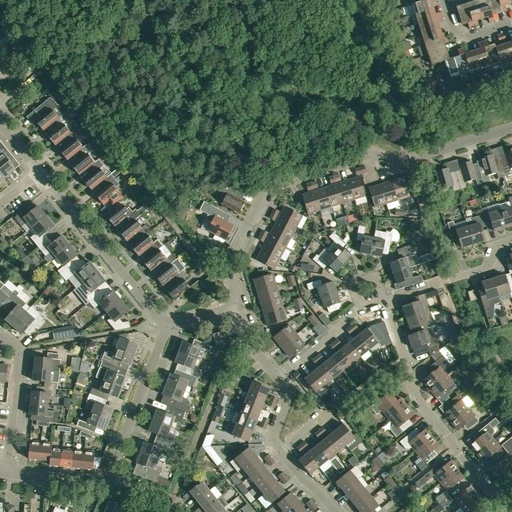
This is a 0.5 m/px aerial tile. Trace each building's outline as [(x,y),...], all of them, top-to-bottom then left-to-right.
[(394,0),(390,0),(386,2),(389,9),(397,6),(394,0)] [(436,0),(425,0),(412,4),(407,6),(410,16),(415,14),(433,9),(431,3),(437,2),(436,0)] [(464,0),(466,4),(474,27),(479,26),(477,20),(482,18),(476,0),(464,0)] [(487,0),(477,0),(476,0),(482,18),(487,17),(489,22),(494,21),(487,0)] [(502,12),(501,9),(498,0),(487,0),(494,21),(498,19),(497,14),(502,12)] [(498,0),(501,9),(502,12),(507,11),(505,5),(510,4),(509,0),(498,0)] [(469,29),(472,28),(474,27),(466,4),(456,7),(462,25),(467,23),(469,29)] [(435,14),(433,9),(415,14),(418,24),(442,17),(440,12),(435,14)] [(442,17),(418,24),(421,34),(440,29),(438,23),(443,22),(442,17)] [(441,34),(440,29),(421,34),(425,44),(448,37),(447,32),(441,34)] [(13,30),(6,35),(12,42),(14,41),(19,37),(13,30)] [(14,41),(20,49),(25,44),(19,37),(14,41)] [(444,43),(450,42),(448,37),(425,44),(428,54),(446,48),(444,43)] [(487,41),(482,42),(490,66),(500,63),(495,47),(494,45),(489,46),(487,41)] [(492,72),(490,66),(482,42),(477,44),(479,49),(474,51),(482,75),(492,72)] [(511,68),(511,66),(511,62),(505,44),(495,47),(500,63),(502,72),(511,68)] [(472,78),(482,75),(474,51),(469,53),(467,47),(462,49),(470,72),(472,78)] [(449,59),(446,48),(428,54),(431,65),(444,61),(449,59)] [(455,60),(460,76),(470,72),(462,49),(457,50),(459,56),(454,57),(455,60)] [(444,81),(460,76),(455,60),(454,57),(449,59),(444,61),(446,69),(441,71),(444,81)] [(0,79),(9,80),(8,84),(18,85),(19,75),(9,74),(10,70),(0,68),(0,79)] [(428,78),(424,88),(429,89),(431,84),(433,79),(428,78)] [(431,84),(429,89),(434,91),(437,81),(433,79),(431,84)] [(58,118),(68,111),(73,106),(70,102),(59,111),(55,106),(57,105),(51,97),(39,106),(41,108),(46,113),(36,121),(35,121),(43,131),(44,131),(43,130),(56,120),(59,118),(58,118)] [(61,125),(52,132),(48,136),(47,136),(55,146),(56,146),(55,145),(67,136),(71,133),(70,133),(64,125),(68,121),(66,119),(71,115),(68,111),(58,118),(59,118),(56,120),(61,125)] [(79,126),(70,133),(71,133),(67,136),(71,142),(60,151),(60,150),(59,151),(67,161),(68,160),(67,160),(80,150),(83,148),(76,139),(80,136),(78,134),(81,131),(80,130),(81,129),(79,126)] [(0,171),(5,177),(15,169),(9,161),(13,158),(0,141),(0,171)] [(86,145),(83,148),(80,150),(85,155),(72,165),(71,166),(79,176),(80,175),(92,164),(95,163),(88,154),(92,151),(86,145)] [(511,148),(505,151),(506,155),(499,157),(505,177),(511,174),(511,148)] [(477,163),(482,182),(490,180),(488,175),(496,173),(498,179),(505,177),(499,157),(493,159),(492,155),(481,158),(482,162),(477,163)] [(97,170),(88,177),(84,180),(83,180),(91,190),(92,190),(103,181),(107,177),(100,169),(104,166),(101,163),(104,160),(102,157),(95,163),(92,164),(97,170)] [(461,168),(454,170),(460,190),(467,188),(465,182),(476,179),(471,161),(460,165),(461,168)] [(453,192),(460,190),(454,170),(448,172),(447,168),(436,172),(441,189),(451,186),(453,192)] [(116,169),(107,177),(103,181),(107,186),(96,195),(95,195),(97,197),(96,199),(99,204),(102,203),(103,205),(104,205),(109,201),(112,205),(111,205),(112,206),(123,197),(119,193),(116,188),(119,185),(113,178),(119,173),(116,169)] [(244,203),(239,200),(231,196),(234,190),(242,194),(247,184),(255,188),(255,187),(252,185),(248,177),(225,185),(224,187),(223,186),(219,187),(218,190),(222,192),(219,196),(224,198),(220,205),(238,214),(244,203)] [(359,177),(348,180),(354,200),(366,196),(359,177)] [(403,177),(391,181),(398,200),(409,197),(403,177)] [(348,180),(336,184),(342,203),(354,200),(348,180)] [(386,204),(398,200),(391,181),(380,184),(386,204)] [(331,207),(342,203),(336,184),(325,188),(331,207)] [(386,204),(380,184),(368,188),(374,208),(386,204)] [(313,191),(319,211),(331,207),(325,188),(313,191)] [(308,214),(319,211),(313,191),(301,195),(308,214)] [(511,207),(500,211),(505,228),(511,225),(511,196),(508,198),(511,207)] [(208,230),(215,234),(213,238),(223,244),(232,226),(227,223),(228,221),(224,219),(227,213),(204,201),(199,210),(208,215),(205,220),(212,223),(208,230)] [(120,223),(124,228),(134,219),(135,220),(147,210),(144,206),(137,212),(135,209),(132,212),(128,207),(126,209),(122,204),(122,205),(107,217),(115,227),(115,226),(120,223)] [(24,210),(14,218),(21,227),(27,222),(31,227),(45,216),(37,206),(28,214),(24,210)] [(284,206),(278,217),(297,227),(302,216),(284,206)] [(494,231),(505,228),(500,211),(489,214),(486,207),(480,209),(482,215),(484,221),(490,219),(494,231)] [(486,227),(484,221),(482,215),(472,218),(473,221),(466,223),(467,227),(473,244),(484,240),(480,228),(486,227)] [(53,226),(45,216),(31,227),(29,229),(34,235),(31,238),(38,247),(47,239),(43,234),(53,226)] [(291,238),(297,227),(278,217),(273,228),(291,238)] [(134,219),(124,228),(119,232),(119,231),(119,232),(127,242),(127,241),(140,231),(144,236),(146,234),(147,234),(150,231),(145,225),(141,228),(135,220),(134,219)] [(461,248),(473,244),(467,227),(456,231),(453,221),(447,223),(452,237),(457,236),(461,248)] [(359,253),(370,255),(374,238),(363,236),(365,225),(359,224),(359,226),(356,240),(362,241),(359,253)] [(273,228),(267,239),(285,248),(291,238),(273,228)] [(375,230),(374,238),(370,255),(381,257),(383,246),(389,247),(392,233),(386,232),(375,230)] [(327,250),(330,252),(343,264),(351,256),(342,248),(346,244),(333,232),(329,237),(334,242),(327,250)] [(153,243),(147,234),(146,234),(144,236),(131,247),(131,246),(131,247),(139,257),(139,256),(149,248),(153,253),(158,249),(159,249),(162,246),(157,240),(153,243)] [(50,261),(55,257),(69,245),(61,236),(51,244),(47,239),(38,247),(45,256),(45,258),(48,261),(50,261)] [(280,259),(285,248),(267,239),(262,249),(280,259)] [(71,268),(67,263),(77,255),(69,245),(55,257),(63,266),(57,271),(62,276),(71,268)] [(160,264),(164,269),(166,268),(170,264),(171,264),(178,259),(175,255),(171,254),(164,245),(162,246),(159,249),(158,249),(153,253),(143,261),(151,272),(151,271),(160,264)] [(336,272),(343,264),(330,252),(327,250),(325,248),(318,256),(317,255),(312,259),(323,269),(327,264),(336,272)] [(280,259),(262,249),(256,260),(274,270),(280,259)] [(392,273),(409,268),(433,260),(431,253),(419,257),(420,258),(417,259),(416,256),(414,255),(412,249),(398,254),(400,259),(389,263),(392,273)] [(28,255),(21,260),(26,266),(33,261),(28,255)] [(18,258),(12,262),(17,267),(22,263),(18,258)] [(73,290),(73,291),(97,272),(99,270),(94,264),(90,263),(89,262),(77,271),(73,266),(71,268),(62,276),(66,281),(70,278),(77,287),(73,290)] [(166,268),(164,269),(155,276),(163,286),(176,275),(180,281),(183,279),(186,276),(181,269),(177,272),(171,264),(170,264),(166,268)] [(291,264),(288,270),(294,273),(297,268),(291,264)] [(412,278),(409,268),(392,273),(396,284),(394,284),(396,290),(423,281),(421,275),(412,278)] [(85,297),(89,302),(99,294),(95,289),(105,281),(103,280),(104,276),(99,270),(97,272),(73,291),(74,291),(75,290),(81,297),(85,298),(85,297)] [(253,280),(257,291),(276,286),(273,274),(253,280)] [(504,275),(493,279),(498,296),(510,292),(511,299),(511,298),(511,285),(508,287),(504,275)] [(183,279),(180,281),(167,291),(175,301),(175,300),(188,290),(192,296),(203,287),(197,279),(197,280),(189,287),(183,279)] [(484,290),(479,292),(480,296),(484,310),(487,319),(493,317),(494,305),(501,302),(500,302),(498,296),(493,279),(481,282),(482,283),(484,290)] [(317,287),(320,298),(337,292),(333,282),(322,285),(320,280),(306,284),(308,290),(317,287)] [(15,289),(12,292),(4,285),(0,289),(0,306),(5,302),(9,305),(17,296),(23,289),(19,285),(15,289)] [(280,297),(276,286),(257,291),(260,303),(280,297)] [(477,299),(474,290),(467,292),(470,301),(477,299)] [(103,299),(99,294),(89,302),(94,308),(100,304),(107,312),(121,301),(120,300),(121,296),(117,291),(114,292),(113,291),(103,299)] [(340,302),(337,292),(320,298),(323,308),(327,307),(329,313),(339,309),(341,307),(339,303),(340,302)] [(401,309),(404,319),(429,310),(426,299),(425,297),(424,294),(417,296),(419,301),(403,306),(403,308),(401,309)] [(30,308),(17,296),(9,305),(14,309),(5,320),(13,327),(26,312),(30,308)] [(264,314),(283,309),(280,297),(260,303),(264,314)] [(121,301),(107,312),(111,318),(107,321),(115,330),(130,327),(129,322),(122,323),(119,319),(129,311),(121,301)] [(287,320),(283,309),(264,314),(267,326),(287,320)] [(453,321),(449,309),(444,311),(448,322),(453,321)] [(429,310),(404,319),(407,328),(410,328),(410,329),(422,325),(424,331),(425,330),(438,326),(437,323),(435,324),(434,321),(433,322),(429,310)] [(30,317),(26,312),(13,327),(22,334),(27,329),(31,332),(43,319),(35,312),(30,317)] [(318,317),(326,327),(331,323),(323,313),(318,317)] [(63,314),(60,317),(64,322),(68,319),(63,314)] [(69,319),(73,325),(77,321),(73,316),(69,319)] [(273,337),(281,347),(296,334),(289,325),(273,337)] [(63,339),(82,336),(74,326),(52,330),(54,341),(63,339)] [(367,328),(357,336),(369,350),(378,342),(367,328)] [(428,338),(425,330),(424,331),(408,336),(412,348),(426,344),(429,343),(433,341),(432,336),(428,338)] [(226,344),(222,331),(212,334),(216,347),(226,344)] [(128,333),(114,336),(113,337),(119,340),(116,349),(134,356),(138,345),(125,340),(128,333)] [(304,344),(296,334),(281,347),(288,357),(304,344)] [(349,343),(360,357),(369,350),(357,336),(349,343)] [(211,346),(198,341),(196,347),(183,342),(178,352),(196,359),(200,361),(204,350),(209,352),(211,346)] [(426,344),(428,352),(430,357),(431,356),(438,350),(435,341),(433,341),(429,343),(426,344)] [(349,343),(340,350),(351,364),(360,357),(349,343)] [(130,366),(134,356),(116,349),(114,353),(105,350),(101,361),(102,362),(115,367),(117,361),(130,366)] [(351,364),(340,350),(331,357),(342,371),(351,364)] [(194,365),(196,359),(178,352),(174,363),(187,368),(185,373),(196,378),(198,378),(201,372),(197,366),(194,365)] [(321,352),(316,356),(320,361),(325,357),(321,352)] [(59,354),(47,353),(47,358),(35,357),(33,369),(51,371),(58,371),(59,372),(59,371),(59,366),(57,362),(57,360),(58,360),(59,354)] [(315,365),(320,361),(316,356),(312,360),(315,365)] [(422,380),(429,389),(446,375),(443,370),(450,364),(443,356),(437,361),(436,362),(435,362),(426,369),(430,374),(422,380)] [(331,357),(322,365),(333,379),(342,371),(331,357)] [(89,365),(82,362),(78,371),(85,374),(89,365)] [(121,388),(125,377),(113,372),(115,367),(102,362),(95,378),(98,379),(103,381),(121,388)] [(322,365),(313,372),(324,386),(333,379),(322,365)] [(58,371),(51,371),(33,369),(32,380),(44,382),(44,387),(55,388),(56,388),(58,389),(58,383),(57,383),(58,378),(58,371)] [(293,375),(297,380),(301,376),(297,372),(293,375)] [(324,386),(313,372),(304,379),(315,393),(324,386)] [(184,391),(186,386),(193,387),(196,378),(185,373),(183,379),(170,374),(166,384),(184,391)] [(453,383),(446,375),(429,389),(435,397),(443,391),(447,396),(456,388),(453,383)] [(117,398),(121,388),(103,381),(98,379),(94,389),(91,388),(89,394),(102,399),(105,393),(117,398)] [(252,381),(248,392),(265,399),(269,388),(252,381)] [(175,400),(172,407),(185,412),(187,413),(190,405),(188,405),(189,403),(182,397),(184,391),(166,384),(162,395),(175,400)] [(56,388),(55,388),(44,387),(43,393),(31,391),(30,403),(47,405),(48,398),(55,398),(56,388)] [(244,403),(261,410),(265,399),(248,392),(244,403)] [(109,420),(113,409),(100,404),(102,399),(89,394),(87,400),(95,403),(91,413),(109,420)] [(383,412),(390,421),(407,406),(401,398),(398,400),(397,398),(394,398),(392,397),(391,398),(387,394),(372,406),(377,412),(381,409),(383,412)] [(444,414),(451,422),(468,408),(462,399),(461,400),(457,395),(448,403),(452,407),(444,414)] [(41,416),(40,422),(43,422),(49,422),(51,423),(53,412),(47,411),(47,405),(30,403),(28,415),(41,416)] [(257,420),(261,410),(244,403),(240,414),(257,420)] [(414,414),(407,406),(390,421),(393,425),(391,427),(391,431),(396,437),(401,433),(410,425),(406,421),(414,414)] [(185,412),(172,407),(169,415),(156,410),(152,421),(170,427),(172,422),(181,422),(183,419),(185,412)] [(475,416),(468,408),(451,422),(457,430),(465,424),(469,429),(478,421),(474,416),(475,416)] [(236,424),(252,431),(257,420),(240,414),(235,412),(231,422),(236,424)] [(81,418),(80,421),(79,420),(77,426),(90,431),(92,426),(105,431),(109,420),(91,413),(89,418),(87,418),(87,419),(81,418)] [(469,445),(476,453),(494,439),(491,435),(493,433),(493,430),(492,428),(499,423),(495,418),(475,434),(478,438),(469,445)] [(168,433),(170,427),(152,421),(148,431),(161,436),(159,442),(170,446),(174,436),(168,433)] [(248,442),(252,431),(236,424),(231,435),(248,442)] [(334,432),(345,445),(354,438),(343,424),(334,432)] [(322,427),(318,430),(321,433),(322,435),(326,432),(322,427)] [(414,430),(405,438),(400,442),(405,448),(409,448),(411,447),(415,451),(432,437),(426,429),(418,435),(414,430)] [(322,435),(321,433),(318,430),(314,434),(318,439),(322,435)] [(336,453),(345,445),(334,432),(325,439),(336,453)] [(511,436),(501,445),(505,450),(511,444),(511,436)] [(427,467),(425,464),(435,456),(431,451),(439,445),(432,437),(415,451),(418,456),(416,457),(418,459),(413,463),(421,472),(427,467)] [(328,460),(336,453),(325,439),(316,446),(328,460)] [(500,447),(494,439),(476,453),(483,462),(500,447)] [(28,459),(40,460),(41,442),(30,441),(28,459)] [(305,441),(300,445),(303,448),(305,450),(309,446),(305,441)] [(40,460),(49,461),(50,461),(51,447),(52,443),(41,442),(40,460)] [(170,446),(159,442),(157,447),(144,442),(140,453),(158,460),(160,454),(166,456),(168,452),(170,446)] [(496,478),(511,464),(511,453),(511,452),(511,444),(505,450),(508,454),(489,469),(496,478)] [(305,450),(303,448),(300,445),(296,448),(300,453),(305,450)] [(319,467),(328,460),(316,446),(307,453),(319,467)] [(50,461),(49,461),(49,465),(61,466),(62,449),(51,447),(50,461)] [(242,468),(256,456),(248,447),(234,459),(242,468)] [(61,466),(71,467),(73,450),(62,449),(61,466)] [(71,467),(82,469),(84,451),(73,450),(71,467)] [(84,451),(82,469),(93,470),(94,452),(84,451)] [(156,466),(158,460),(140,453),(139,455),(136,454),(134,460),(137,461),(136,463),(149,468),(146,474),(147,474),(145,478),(156,483),(162,468),(156,466)] [(319,467),(307,453),(298,461),(310,474),(319,467)] [(263,465),(256,456),(242,468),(249,476),(263,465)] [(440,483),(458,468),(451,460),(449,462),(445,465),(442,461),(430,471),(434,475),(440,483)] [(511,464),(496,478),(502,486),(511,478),(511,464)] [(270,474),(263,465),(249,476),(256,485),(270,474)] [(458,468),(440,483),(447,491),(465,476),(458,468)] [(335,482),(343,491),(357,480),(349,470),(335,482)] [(230,478),(233,482),(238,478),(235,474),(230,478)] [(256,485),(263,494),(277,483),(270,474),(256,485)] [(384,480),(387,484),(392,480),(389,476),(384,480)] [(428,481),(424,476),(414,483),(418,488),(428,481)] [(343,491),(350,500),(364,488),(357,480),(343,491)] [(401,491),(392,480),(387,484),(396,496),(401,491)] [(189,491),(196,501),(209,491),(201,481),(189,491)] [(285,492),(277,483),(263,494),(271,503),(285,492)] [(460,507),(478,493),(471,484),(453,499),(460,507)] [(364,488),(350,500),(357,509),(371,497),(364,488)] [(204,510),(216,500),(209,491),(196,501),(204,510)] [(439,504),(449,496),(445,491),(435,499),(439,504)] [(283,511),(285,511),(298,502),(291,492),(277,504),(283,511)] [(455,511),(470,511),(484,501),(478,493),(460,507),(455,511)] [(453,501),(449,496),(439,504),(434,508),(437,511),(439,511),(443,509),(453,501)] [(371,511),(379,506),(371,497),(357,509),(359,511),(371,511)] [(74,511),(75,510),(80,499),(70,498),(64,511),(63,511),(55,508),(54,511),(74,511)] [(4,500),(0,499),(0,511),(13,511),(14,507),(4,506),(4,500)] [(204,510),(205,511),(218,511),(223,508),(216,500),(204,510)] [(303,511),(305,510),(298,502),(285,511),(303,511)]
